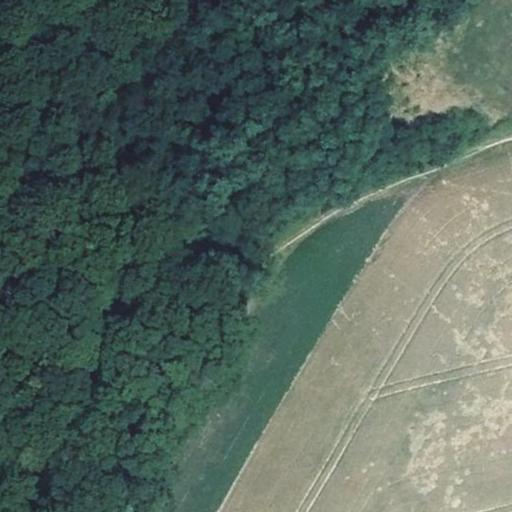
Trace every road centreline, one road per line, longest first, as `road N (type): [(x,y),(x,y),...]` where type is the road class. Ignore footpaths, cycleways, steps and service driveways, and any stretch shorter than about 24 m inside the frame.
road 1 (track): [(0,266),(190,269),(511,142)]
road 2 (track): [(51,511),(190,269)]
